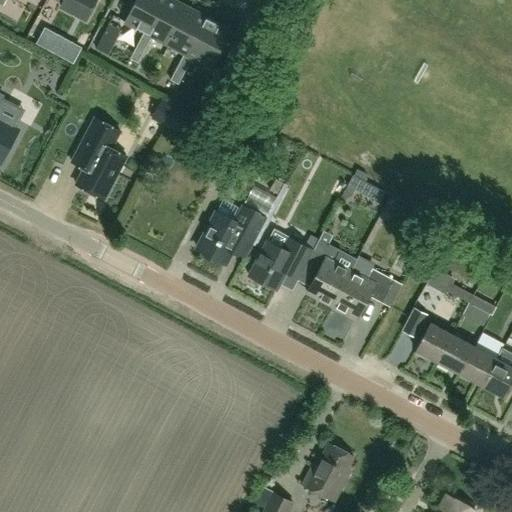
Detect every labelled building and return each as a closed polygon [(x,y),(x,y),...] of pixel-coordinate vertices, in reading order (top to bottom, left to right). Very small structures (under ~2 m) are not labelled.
[(63,0),(59,9),(84,22),(95,0),(63,0)] [(148,35),(166,0),(136,0),(125,23),(144,33),(148,35)] [(168,45),(187,9),(170,0),(166,0),(148,35),(144,33),(137,46),(145,50),(152,37),(168,45)] [(177,67),(185,72),(192,58),(188,56),(208,19),(187,9),(168,45),(184,54),(177,67)] [(231,31),(208,19),(188,56),(192,58),(211,68),(231,31)] [(130,60),(134,62),(138,64),(145,50),(137,46),(130,60)] [(0,99),(42,111),(51,78),(0,63),(0,99)] [(170,81),(174,83),(178,85),(185,72),(177,67),(170,81)] [(152,118),(188,137),(198,119),(162,100),(152,118)] [(207,135),(218,140),(225,127),(204,116),(181,160),(207,172),(217,152),(202,145),(207,135)] [(110,150),(119,132),(94,119),(71,163),(83,170),(75,186),(103,200),(126,158),(110,150)] [(0,161),(16,131),(0,121),(0,161)] [(216,214),(197,249),(225,264),(232,251),(245,258),(250,247),(265,220),(242,208),(240,207),(232,222),(216,214)] [(267,241),(248,276),(277,291),(280,285),(286,273),(289,267),(301,273),(307,262),(308,259),(313,251),(304,246),(292,240),(273,229),(267,241)] [(310,288),(307,293),(331,306),(350,271),(356,260),(339,252),(329,246),(334,237),(323,231),(318,241),(313,251),(308,259),(307,262),(319,269),(310,288)] [(350,271),(331,306),(357,319),(369,297),(381,303),(393,281),(371,269),(366,279),(350,271)] [(446,291),(468,302),(472,295),(464,291),(469,281),(458,275),(453,285),(451,283),(446,291)] [(393,281),(381,303),(389,307),(401,285),(393,281)] [(494,307),(472,295),(468,302),(490,314),(494,307)] [(427,314),(414,307),(402,331),(415,338),(427,314)] [(413,351),(436,363),(450,336),(427,324),(413,351)] [(472,348),(450,336),(436,363),(458,375),(472,348)] [(495,360),(472,348),(458,375),(481,387),(495,360)] [(511,382),(511,368),(495,360),(481,387),(503,399),(511,382)] [(349,472),(345,470),(352,458),(326,444),(314,467),(311,465),(301,485),(333,502),(349,472)] [(287,511),(292,503),(273,494),(263,511),(287,511)] [(471,511),(444,497),(436,511),(471,511)]
